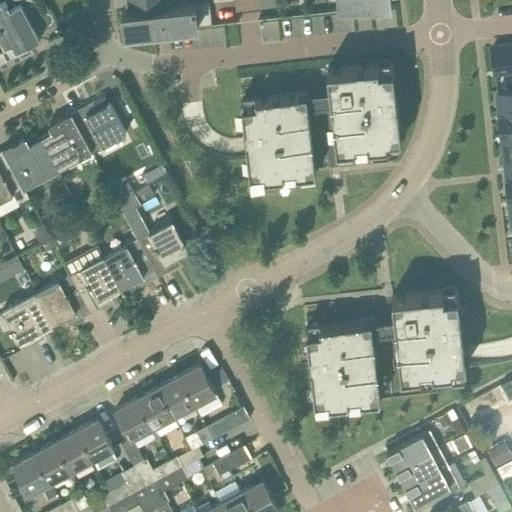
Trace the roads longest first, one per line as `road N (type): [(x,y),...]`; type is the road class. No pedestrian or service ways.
road 1 (residential): [(127,60),(185,62),(440,35)]
road 2 (residential): [(250,290),(127,60)]
road 3 (residential): [(316,511),(208,310)]
road 4 (residential): [(208,310),(13,417)]
road 5 (residential): [(401,195),(327,249),(250,290)]
road 6 (residential): [(401,195),(442,103),(440,35)]
road 7 (residential): [(511,291),(489,281),(401,195)]
